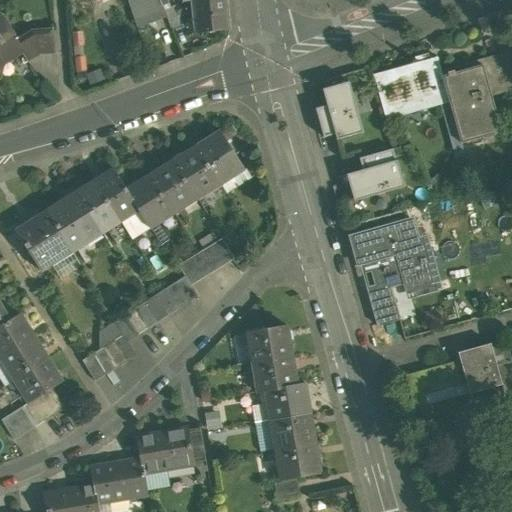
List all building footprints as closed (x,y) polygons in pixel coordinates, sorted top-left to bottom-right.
[(230,31),(226,0),(208,0),(193,2),(183,3),(174,7),(179,18),(194,12),(196,34),(230,31)] [(3,17),(0,19),(0,61),(9,63),(23,55),(24,53),(16,41),(15,39),(16,38),(3,17)] [(53,30),(32,32),(40,55),(55,54),(53,30)] [(32,32),(16,41),(24,53),(23,55),(28,63),(40,55),(32,32)] [(511,64),(509,53),(480,61),(481,67),(482,66),(484,73),(488,72),(493,87),(511,81),(511,64)] [(437,58),(373,76),(384,113),(447,95),(443,77),(437,58)] [(481,67),(455,74),(455,72),(447,74),(448,76),(443,77),(447,95),(461,144),(485,138),(482,129),(499,124),(484,73),(482,66),(481,67)] [(364,133),(349,83),(323,90),(327,106),(316,110),(324,139),(335,135),(337,141),(364,133)] [(245,170),(221,132),(197,147),(221,186),(245,170)] [(221,186),(197,147),(173,162),(197,200),(221,186)] [(354,202),(405,188),(398,161),(396,161),(393,150),(360,159),(363,171),(347,175),(354,202)] [(197,200),(173,162),(150,176),(174,215),(197,200)] [(150,229),(126,191),(114,170),(95,182),(121,222),(132,240),(150,229)] [(174,215),(150,176),(126,191),(150,229),(151,229),(174,215)] [(121,222),(95,182),(77,193),(102,233),(121,222)] [(102,233),(77,193),(46,212),(72,253),(86,244),(84,240),(99,231),(101,234),(102,233)] [(376,215),(391,210),(386,196),(372,200),(376,215)] [(72,253),(46,212),(15,232),(41,272),(56,263),(55,262),(70,252),(71,253),(72,253)] [(412,221),(351,239),(359,264),(370,261),(377,287),(367,290),(371,303),(393,296),(390,286),(405,281),(409,294),(435,286),(428,264),(430,264),(428,258),(420,261),(418,251),(420,250),(412,221)] [(235,260),(222,239),(209,247),(222,268),(235,260)] [(222,268),(209,247),(199,253),(212,274),(222,268)] [(212,274),(199,253),(189,260),(202,281),(212,274)] [(202,281),(189,260),(178,266),(185,277),(191,287),(202,281)] [(191,287),(185,277),(175,284),(188,304),(198,298),(191,287)] [(188,304),(175,284),(165,290),(178,311),(188,304)] [(178,311),(165,290),(155,296),(168,317),(178,311)] [(168,317),(155,296),(145,303),(158,323),(168,317)] [(393,296),(371,303),(377,326),(400,319),(393,296)] [(158,323),(145,303),(134,309),(147,330),(158,323)] [(0,328),(11,322),(0,305),(0,328)] [(147,330),(134,309),(124,316),(137,336),(147,330)] [(11,322),(0,328),(0,358),(0,359),(5,356),(35,338),(21,316),(11,322)] [(137,336),(124,316),(114,322),(123,336),(127,342),(137,336)] [(287,326),(247,333),(253,363),(292,357),(287,326)] [(136,357),(127,342),(123,336),(113,342),(126,363),(136,357)] [(35,338),(5,356),(13,370),(9,372),(14,381),(18,379),(48,360),(35,338)] [(126,363),(113,342),(103,348),(116,370),(126,363)] [(506,398),(491,344),(467,351),(469,358),(461,360),(467,382),(474,407),(506,398)] [(116,370),(103,348),(93,355),(106,376),(116,370)] [(106,376),(93,355),(82,361),(95,383),(106,376)] [(292,357),(253,363),(258,393),(266,392),(298,386),(292,357)] [(48,360),(18,379),(26,392),(23,394),(29,403),(32,401),(42,395),(52,389),(62,382),(48,360)] [(461,360),(434,368),(440,389),(467,382),(461,360)] [(440,389),(434,368),(419,372),(425,394),(440,389)] [(419,372),(405,376),(414,406),(428,402),(425,394),(419,372)] [(298,386),(266,392),(271,421),(310,414),(305,385),(298,386)] [(65,409),(52,389),(42,395),(55,416),(65,409)] [(55,416),(42,395),(32,401),(44,422),(55,416)] [(44,422),(32,401),(29,403),(22,408),(34,428),(44,422)] [(34,428),(22,408),(11,414),(24,435),(34,428)] [(24,435),(11,414),(1,420),(14,441),(24,435)] [(310,414),(271,421),(276,451),(316,444),(310,414)] [(188,427),(137,437),(141,458),(144,474),(181,467),(181,463),(192,461),(193,465),(195,465),(194,464),(188,430),(188,427)] [(200,428),(188,430),(194,464),(206,461),(200,428)] [(316,444),(276,451),(281,481),(297,479),(321,474),(316,444)] [(141,458),(91,467),(94,485),(97,505),(98,505),(147,496),(144,474),(141,458)] [(281,481),(273,483),(276,500),(300,496),(297,479),(281,481)] [(94,485),(43,494),(45,511),(99,511),(98,505),(97,505),(94,485)]
